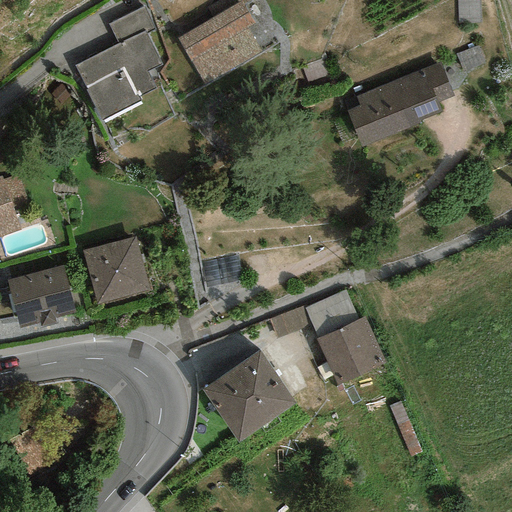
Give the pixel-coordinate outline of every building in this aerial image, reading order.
[(177,39),(204,85),(261,52),(247,28),(254,23),(244,6),(253,0),(219,0),(206,8),(212,18),(177,39)] [(479,0),(456,0),(457,24),(480,24),(479,0)] [(143,6),(108,24),(118,44),(145,31),(146,34),(155,29),(143,6)] [(118,44),(75,66),(102,120),(138,102),(136,97),(155,88),(147,72),(162,65),(146,34),(145,31),(118,44)] [(479,46),(455,54),(462,72),(485,63),(479,46)] [(355,96),(359,105),(346,111),(361,147),(420,123),(419,120),(441,112),(437,102),(453,96),(440,62),(355,96)] [(2,180),(1,176),(0,176),(0,236),(20,230),(12,207),(27,202),(17,174),(2,180)] [(135,236),(82,251),(97,305),(150,290),(135,236)] [(63,265),(6,280),(19,327),(39,322),(39,327),(56,323),(54,319),(75,313),(63,265)] [(305,308),(318,338),(358,320),(345,291),(305,308)] [(308,328),(301,307),(268,318),(276,339),(308,328)] [(318,338),(316,339),(336,385),(385,363),(364,317),(358,320),(318,338)] [(260,349),(201,389),(237,443),(297,403),(260,349)] [(400,401),(389,406),(410,457),(421,453),(400,401)] [(34,426),(8,441),(28,476),(54,462),(34,426)]
